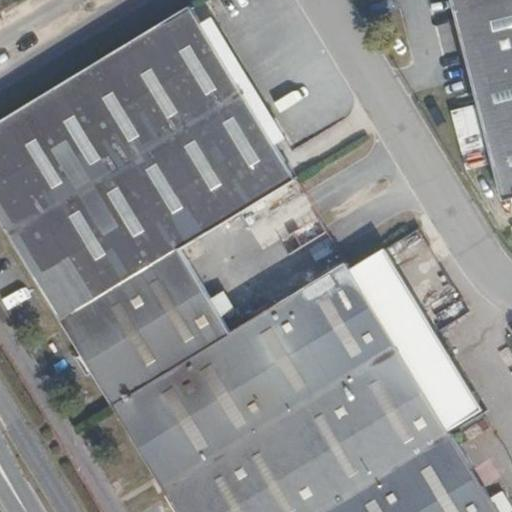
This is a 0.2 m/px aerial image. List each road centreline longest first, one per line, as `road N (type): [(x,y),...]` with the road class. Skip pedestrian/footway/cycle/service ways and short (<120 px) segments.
road 1 (unclassified): [(511,287),(324,0)]
road 2 (unclassified): [(0,81),(133,0)]
road 3 (trunk): [(69,511),(0,399)]
